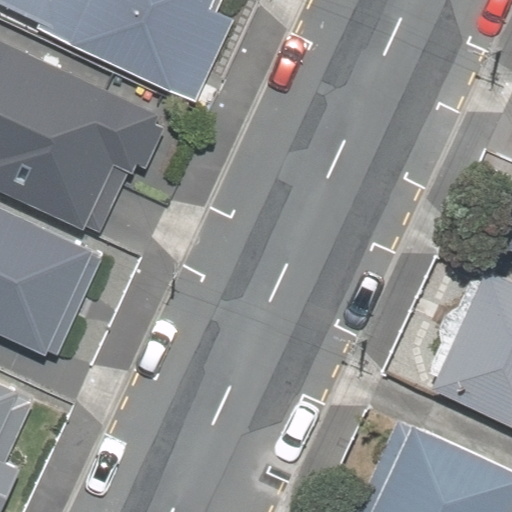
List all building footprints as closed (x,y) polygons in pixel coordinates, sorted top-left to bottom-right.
[(0,0),(0,24),(184,110),(228,15),(205,5),(207,0),(0,0)] [(132,175),(160,115),(0,41),(0,199),(77,235),(109,165),(132,175)] [(511,164),(511,204),(492,248),(511,257),(511,141),(503,160),(511,164)] [(0,344),(39,363),(90,253),(0,211),(0,344)] [(511,281),(472,263),(418,379),(511,423),(511,281)] [(0,446),(7,450),(28,406),(0,393),(0,446)] [(511,511),(511,474),(397,421),(353,511),(511,511)]
